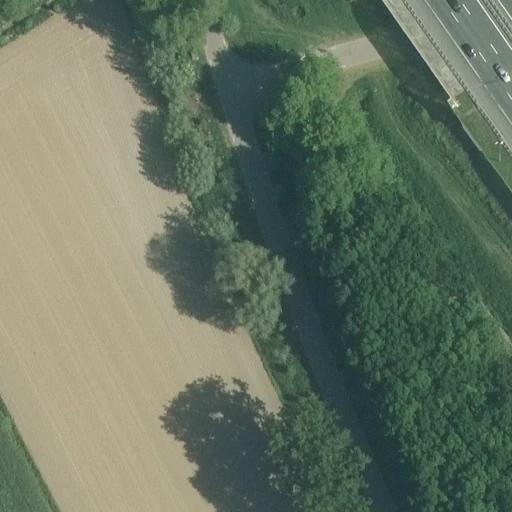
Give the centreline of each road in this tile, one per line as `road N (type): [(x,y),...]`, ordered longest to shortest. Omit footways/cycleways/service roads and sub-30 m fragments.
road 1 (unclassified): [(385,511),(279,253),(232,86)]
road 2 (track): [(380,47),(511,271)]
road 3 (unclassified): [(380,47),(232,86)]
road 4 (unclassified): [(380,47),(511,11)]
